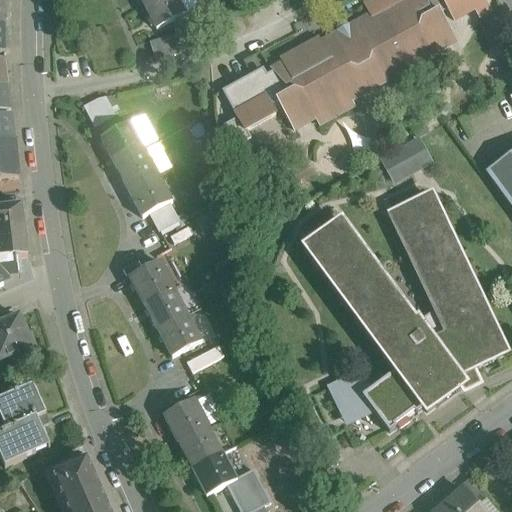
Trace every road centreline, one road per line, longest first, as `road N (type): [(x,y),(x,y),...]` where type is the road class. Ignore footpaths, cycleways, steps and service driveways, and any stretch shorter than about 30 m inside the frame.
road 1 (residential): [(137,511),(81,369),(58,278),(36,133),(28,0)]
road 2 (unknown): [(245,41),(380,508)]
road 3 (residential): [(375,511),(511,412)]
